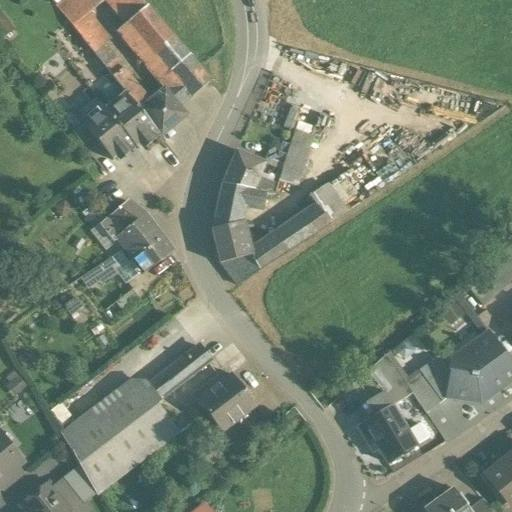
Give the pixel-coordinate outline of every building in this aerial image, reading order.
[(138,0),(63,0),(55,7),(93,56),(105,46),(110,42),(89,16),(104,3),(123,27),(146,8),(138,0)] [(211,84),(146,8),(123,27),(115,35),(162,90),(163,89),(180,110),(211,84)] [(0,41),(12,32),(0,16),(0,41)] [(105,46),(93,56),(125,95),(137,110),(148,100),(105,46)] [(148,100),(137,110),(155,133),(161,140),(188,119),(180,110),(163,89),(162,90),(148,100)] [(137,110),(125,95),(105,112),(132,146),(135,150),(138,147),(141,149),(153,138),(151,136),(155,133),(137,110)] [(105,112),(102,108),(82,124),(81,125),(91,137),(112,162),(115,159),(117,162),(130,151),(128,148),(132,146),(105,112)] [(82,124),(72,112),(61,121),(81,146),(91,137),(81,125),(82,124)] [(288,203),(296,195),(314,139),(293,133),(286,155),(273,196),(280,198),(279,202),(288,203)] [(265,195),(273,196),(286,155),(272,149),(266,165),(254,192),(265,195)] [(253,195),(254,192),(266,165),(234,152),(219,188),(250,194),(253,195)] [(314,206),(327,225),(346,213),(327,185),(308,198),(314,206)] [(250,194),(219,188),(215,207),(242,213),(246,214),(247,212),(250,194)] [(250,194),(247,212),(261,215),(263,208),(265,195),(254,192),(253,195),(250,194)] [(265,195),(263,208),(278,210),(279,202),(280,198),(273,196),(265,195)] [(81,215),(89,225),(106,210),(98,200),(81,215)] [(127,203),(110,217),(127,230),(145,216),(127,203)] [(248,257),(219,265),(235,287),(327,225),(314,206),(246,252),(248,257)] [(242,213),(215,207),(211,232),(239,224),(242,213)] [(127,230),(115,239),(117,242),(124,250),(154,227),(145,216),(127,230)] [(115,239),(127,230),(110,217),(98,227),(112,246),(117,242),(115,239)] [(239,224),(211,232),(219,265),(248,257),(246,252),(239,224)] [(173,253),(154,227),(124,250),(143,274),(145,276),(173,253)] [(511,246),(466,288),(482,308),(511,281),(511,246)] [(124,250),(110,260),(117,271),(114,273),(116,276),(124,287),(143,274),(124,250)] [(98,285),(99,286),(116,276),(114,273),(117,271),(110,260),(79,280),(87,291),(98,285)] [(39,285),(49,300),(66,288),(55,274),(39,285)] [(115,305),(123,317),(141,304),(132,293),(115,305)] [(499,331),(485,312),(475,319),(490,338),(499,331)] [(511,369),(488,336),(475,345),(473,353),(448,371),(452,376),(449,397),(449,398),(480,402),(481,391),(488,387),(492,393),(511,378),(511,369)] [(196,348),(147,386),(158,400),(207,362),(196,348)] [(447,372),(437,359),(418,373),(420,375),(421,374),(441,404),(449,398),(449,397),(452,376),(448,371),(447,372)] [(363,408),(383,395),(366,374),(351,387),(363,408)] [(425,415),(441,404),(421,374),(420,375),(405,386),(425,415)] [(139,375),(59,436),(96,496),(161,445),(139,415),(158,400),(147,386),(139,375)] [(221,382),(218,378),(204,389),(207,393),(195,402),(204,415),(220,435),(255,409),(230,376),(221,382)] [(383,395),(363,408),(371,420),(356,429),(366,445),(372,442),(386,466),(416,447),(407,433),(392,408),(403,402),(395,388),(383,395)] [(178,431),(158,400),(139,415),(161,445),(178,431)] [(207,445),(220,435),(204,415),(191,425),(207,445)] [(418,426),(407,433),(416,447),(427,440),(418,426)] [(0,479),(19,464),(0,439),(0,479)] [(511,454),(483,477),(505,505),(511,505),(511,454)] [(86,511),(87,511),(64,482),(50,493),(65,511),(86,511)] [(46,488),(20,508),(23,511),(65,511),(50,493),(46,488)] [(448,494),(439,501),(423,511),(465,511),(451,492),(448,494)] [(490,511),(482,501),(471,509),(472,511),(490,511)]
